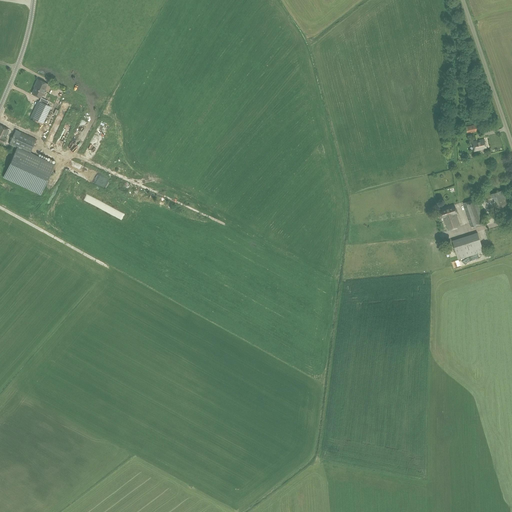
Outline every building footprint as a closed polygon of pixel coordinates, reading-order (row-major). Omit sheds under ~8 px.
[(38,79),(35,84),(36,85),(32,93),(41,98),(48,84),(38,79)] [(45,120),(51,103),(38,98),(32,116),(45,120)] [(0,142),(4,144),(5,144),(6,141),(5,141),(6,138),(5,137),(9,129),(0,124),(0,142)] [(476,124),(466,127),(468,133),(478,130),(476,124)] [(16,129),(9,144),(17,147),(30,153),(36,139),(16,129)] [(474,151),(487,148),(484,139),(472,142),(474,151)] [(17,147),(3,176),(41,193),(54,164),(17,147)] [(500,217),(511,214),(503,190),(492,193),(500,217)] [(471,227),(484,223),(476,199),(463,203),(471,227)] [(448,230),(460,226),(455,213),(457,212),(455,206),(440,210),(442,217),(444,216),(448,230)] [(458,260),(484,252),(478,232),(452,240),(458,260)]
